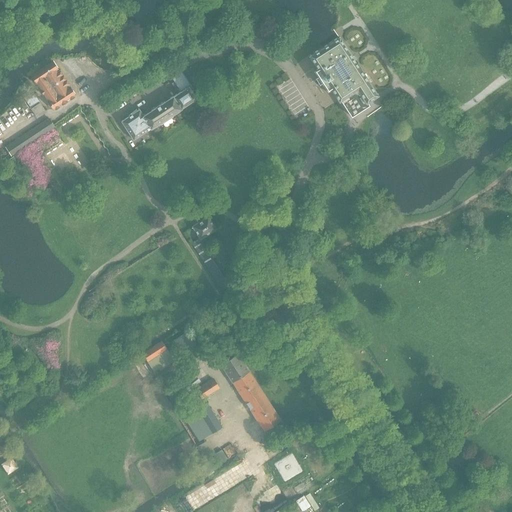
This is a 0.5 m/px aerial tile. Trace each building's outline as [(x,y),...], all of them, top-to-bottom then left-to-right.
[(323,47),(310,56),(318,68),(314,70),(319,77),(316,79),(320,85),(322,83),(327,90),(331,88),(339,101),(341,99),(351,115),(366,105),(364,103),(376,95),(339,37),(338,37),(323,47)] [(58,70),(53,63),(53,62),(31,76),(36,84),(37,83),(48,101),(53,109),(54,108),(55,109),(58,107),(58,106),(62,104),(62,105),(67,101),(66,100),(70,98),(70,99),(74,97),(73,96),(76,95),(71,87),(69,88),(68,87),(71,84),(62,70),(58,72),(57,70),(58,70)] [(121,121),(133,140),(150,129),(151,129),(181,109),(196,98),(188,85),(190,84),(182,72),(172,78),(175,82),(172,84),(176,89),(179,87),(181,91),(143,116),(139,110),(121,121)] [(45,110),(40,103),(31,89),(21,95),(31,109),(35,117),(45,110)] [(49,118),(5,147),(11,157),(55,128),(49,118)] [(3,164),(9,171),(19,164),(14,156),(3,164)] [(188,237),(224,293),(236,286),(206,239),(220,230),(212,217),(211,216),(210,216),(194,225),(198,231),(188,237)] [(170,358),(165,350),(166,350),(161,341),(141,354),(147,363),(148,362),(153,369),(170,358)] [(264,432),(282,420),(246,365),(238,353),(220,365),(264,432)] [(197,392),(188,397),(196,409),(212,434),(221,428),(206,404),(205,404),(202,400),(220,389),(213,379),(196,391),(197,392)] [(196,409),(187,416),(202,440),(212,434),(196,409)] [(207,440),(196,447),(203,458),(214,451),(207,440)] [(228,458),(223,449),(219,452),(218,451),(216,453),(221,462),(228,458)] [(7,474),(17,468),(10,458),(0,465),(7,474)] [(302,511),(310,506),(303,496),(295,501),(302,511)]
